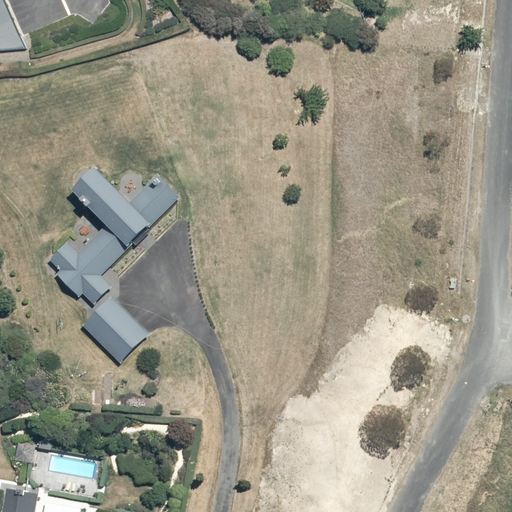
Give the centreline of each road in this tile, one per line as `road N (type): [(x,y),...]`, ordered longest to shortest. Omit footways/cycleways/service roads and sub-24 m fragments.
road 1 (residential): [(482,348),(510,0)]
road 2 (residential): [(404,511),(482,348)]
